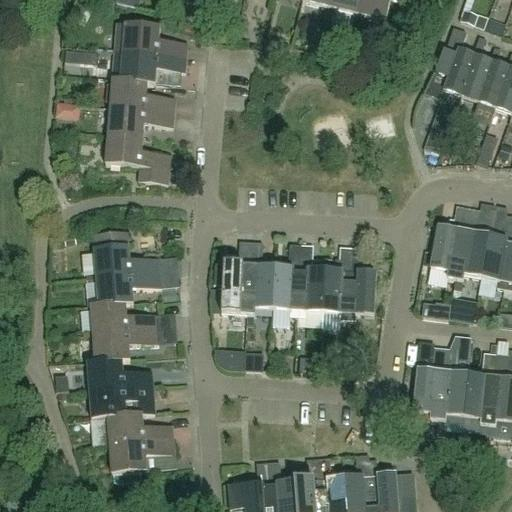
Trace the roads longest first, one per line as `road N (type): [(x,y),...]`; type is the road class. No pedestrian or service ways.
road 1 (residential): [(39,354),(39,249),(51,226),(91,203),(204,205)]
road 2 (residential): [(412,231),(203,219)]
road 3 (residential): [(383,395),(206,384)]
road 4 (residential): [(91,511),(70,468),(39,354)]
road 5 (residential): [(206,384),(203,219)]
road 6 (residential): [(204,205),(217,48)]
road 7 (residential): [(430,511),(426,463),(382,454),(383,395)]
road 8 (residential): [(213,511),(206,384)]
road 9 (residential): [(412,231),(432,194),(511,189)]
road 10 (residential): [(511,337),(392,325)]
